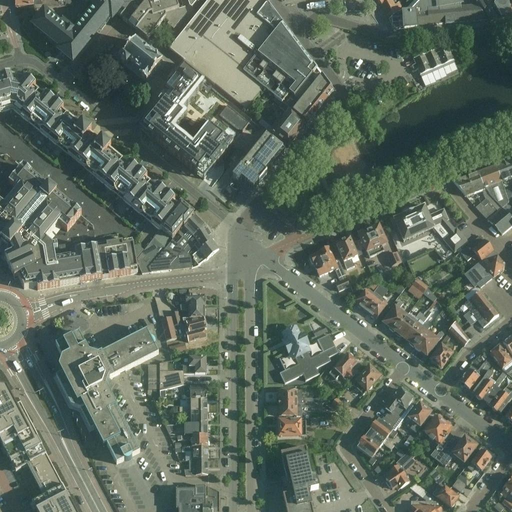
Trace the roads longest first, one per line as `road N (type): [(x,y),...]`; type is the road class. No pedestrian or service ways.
road 1 (residential): [(240,234),(35,63),(0,67)]
road 2 (residential): [(249,511),(249,265)]
road 3 (residential): [(232,273),(232,511)]
road 4 (residential): [(257,205),(342,94),(289,22)]
road 5 (residential): [(511,24),(388,37),(302,14),(289,22)]
road 6 (residential): [(19,317),(70,297),(232,273)]
road 7 (residential): [(263,259),(443,176)]
road 8 (primary): [(98,511),(9,341)]
road 9 (residential): [(405,366),(263,259)]
road 10 (residential): [(405,366),(347,445),(389,511)]
